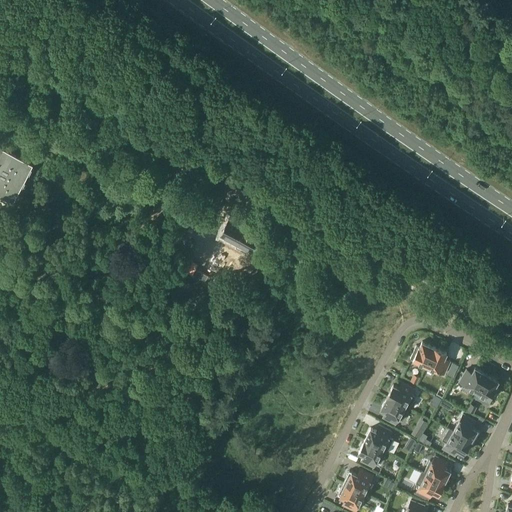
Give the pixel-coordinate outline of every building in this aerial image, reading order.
[(0,194),(5,197),(14,201),(34,163),(0,145),(0,194)] [(220,231),(217,238),(230,245),(233,239),(238,241),(244,227),(229,220),(222,232),(220,231)] [(233,239),(230,245),(247,253),(250,248),(251,248),(258,234),(256,233),(256,232),(245,226),(244,227),(238,241),(233,239)] [(410,358),(426,365),(435,346),(422,341),(420,346),(416,345),(410,358)] [(447,352),(435,346),(426,365),(444,373),(450,361),(444,358),(447,352)] [(459,381),(477,391),(487,373),(475,366),(472,372),(466,369),(459,381)] [(499,380),(487,373),(477,391),(492,400),(499,387),(495,385),(499,380)] [(416,383),(419,377),(413,374),(410,380),(416,383)] [(394,384),(387,396),(405,406),(415,388),(403,381),(400,387),(394,384)] [(396,423),(405,406),(387,396),(381,408),(387,411),(384,417),(396,423)] [(468,410),(473,413),(476,407),(470,404),(468,410)] [(471,441),(470,441),(473,443),(480,430),(472,426),(475,420),(463,413),(453,430),(471,441)] [(365,439),(383,448),(392,430),(380,424),(377,430),(371,427),(365,439)] [(417,426),(412,434),(418,437),(423,430),(417,426)] [(464,452),(470,441),(471,441),(453,430),(443,447),(455,454),(458,449),(464,452)] [(416,440),(411,437),(408,442),(413,445),(416,440)] [(383,448),(365,439),(359,451),(365,454),(362,460),(374,466),(383,448)] [(418,440),(413,449),(419,452),(423,443),(418,440)] [(435,455),(426,473),(444,482),(450,469),(444,466),(447,461),(435,455)] [(349,470),(343,482),(364,492),(373,474),(361,468),(358,474),(349,470)] [(438,494),(444,482),(426,473),(417,490),(430,497),(432,491),(438,494)] [(356,510),(364,492),(343,482),(338,494),(346,498),(343,504),(356,510)] [(411,499),(406,511),(426,511),(422,510),(424,504),(411,499)]
